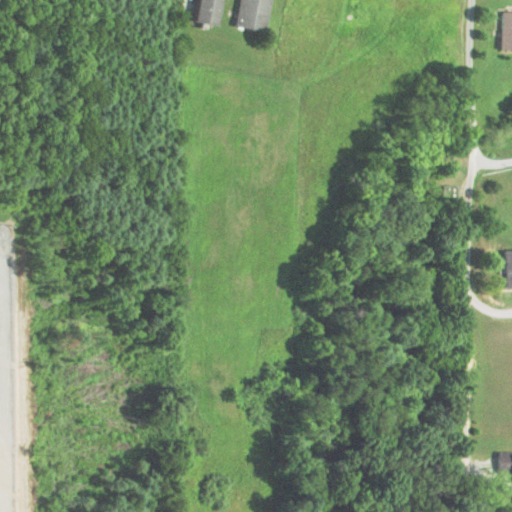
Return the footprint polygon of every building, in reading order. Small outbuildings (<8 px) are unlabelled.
[(194,0),(190,24),(212,27),(216,0),(194,0)] [(236,0),(231,27),(260,33),(266,0),(236,0)] [(511,50),(511,12),(499,12),(499,51),(511,50)] [(501,288),(511,287),(511,249),(501,249),(501,288)] [(511,474),(511,453),(494,454),(494,474),(511,474)]
